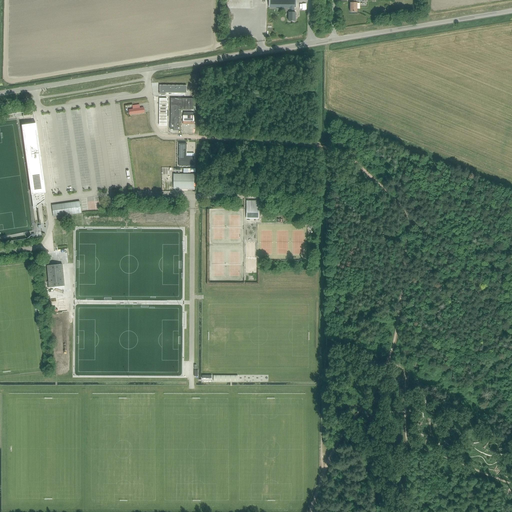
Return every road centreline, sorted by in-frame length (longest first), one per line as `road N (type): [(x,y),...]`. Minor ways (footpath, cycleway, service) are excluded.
road 1 (unclassified): [(146,69),(511,10)]
road 2 (unclassified): [(0,93),(146,69)]
